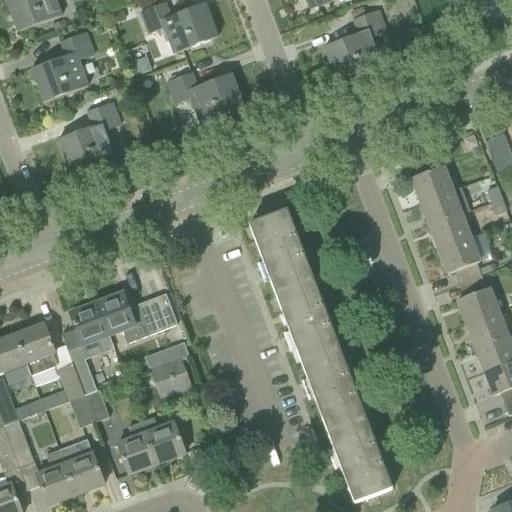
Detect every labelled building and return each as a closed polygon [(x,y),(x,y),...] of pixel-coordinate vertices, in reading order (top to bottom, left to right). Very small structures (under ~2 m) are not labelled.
[(7,0),(4,1),(17,35),(61,18),(54,0),(7,0)] [(304,0),(310,13),(343,0),(304,0)] [(204,6),(169,19),(164,5),(139,14),(146,37),(162,31),(172,57),(217,40),(204,6)] [(361,10),(349,14),(352,22),(364,18),(361,10)] [(377,13),(364,18),(352,22),(358,37),(323,50),(336,83),(363,73),(380,67),(370,41),(385,35),(377,13)] [(78,64),(94,58),(85,35),(60,44),(66,59),(31,72),(44,106),(87,89),(78,64)] [(144,61),(132,65),(137,77),(148,72),(144,61)] [(230,77),(196,90),(191,76),(166,85),(175,107),(190,101),(200,127),(243,110),(230,77)] [(104,134),(120,128),(112,106),(87,115),(92,129),(57,142),(70,175),(114,159),(104,134)] [(149,151),(146,159),(149,165),(160,160),(156,148),(149,151)] [(442,170),(440,170),(435,157),(412,166),(417,179),(411,181),(420,205),(451,194),(442,170)] [(505,201),(511,198),(511,180),(509,173),(497,178),(505,201)] [(491,206),(501,202),(496,189),(485,193),(491,206)] [(451,194),(420,205),(429,229),(460,217),(469,214),(460,190),(451,194)] [(496,220),(507,215),(501,202),(491,206),(496,220)] [(274,297),(312,282),(286,213),(248,228),(262,265),(259,266),(258,265),(256,266),(263,285),(265,284),(269,282),(274,297)] [(438,253),(469,241),(460,217),(429,229),(438,253)] [(475,267),(479,266),(469,241),(438,253),(447,277),(454,275),(458,288),(480,280),(475,267)] [(505,270),(511,268),(511,256),(502,260),(505,270)] [(488,292),(485,294),(480,280),(458,288),(463,301),(457,303),(466,327),(497,316),(488,292)] [(300,366),(339,352),(312,282),(274,297),(288,334),(285,336),(285,335),(283,336),(290,355),(292,354),(291,353),(295,352),(300,366)] [(165,297),(127,311),(122,296),(96,306),(113,351),(109,338),(121,334),(126,347),(176,328),(165,297)] [(96,306),(69,316),(81,348),(96,342),(101,355),(113,351),(96,306)] [(475,351),(506,339),(497,316),(466,327),(475,351)] [(44,326),(15,337),(31,378),(55,369),(49,354),(54,353),(44,326)] [(7,388),(31,379),(15,337),(0,342),(0,377),(3,376),(7,388)] [(484,375),(511,364),(511,354),(506,339),(475,351),(484,375)] [(183,345),(166,352),(171,365),(180,362),(188,359),(185,350),(183,345)] [(80,352),(68,356),(72,367),(83,398),(95,394),(83,362),(80,352)] [(327,436),(365,422),(339,352),(300,366),(306,382),(303,384),(303,383),(301,384),(308,402),(310,402),(309,401),(313,400),(327,436)] [(190,389),(180,363),(180,362),(171,365),(150,373),(160,400),(190,389)] [(511,364),(484,375),(493,399),(500,396),(505,409),(508,419),(511,417),(511,364)] [(72,367),(56,373),(64,393),(68,404),(83,398),(72,367)] [(3,429),(17,424),(3,382),(0,383),(0,420),(3,428),(3,429)] [(95,394),(83,398),(93,426),(95,425),(107,421),(108,420),(99,394),(95,395),(95,394)] [(83,398),(68,404),(78,431),(93,426),(83,398)] [(492,408),(479,414),(485,428),(498,422),(492,408)] [(173,426),(157,432),(153,420),(141,425),(157,467),(185,457),(173,426)] [(353,506),(391,492),(365,422),(327,436),(333,452),(329,453),(329,452),(327,453),(334,472),(336,471),(336,470),(339,469),(353,506)] [(19,471),(33,465),(18,424),(3,430),(19,471)] [(128,478),(157,467),(141,425),(127,430),(131,441),(116,447),(128,478)] [(0,467),(3,477),(19,471),(3,430),(0,430),(0,467)] [(59,453),(76,498),(103,487),(86,442),(59,453)] [(76,498),(59,453),(44,458),(49,473),(35,478),(47,509),(76,498)] [(0,511),(20,511),(15,498),(8,479),(0,481),(0,511)]
